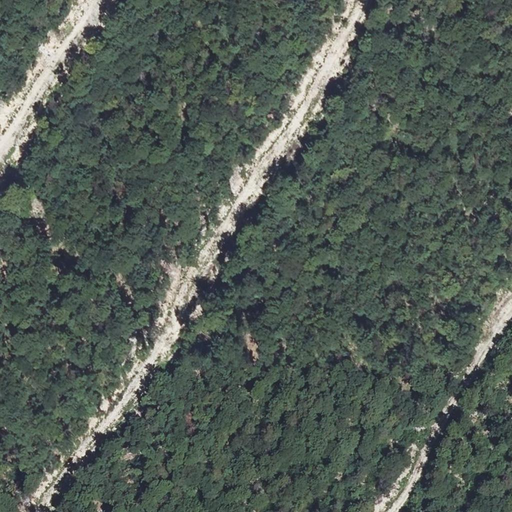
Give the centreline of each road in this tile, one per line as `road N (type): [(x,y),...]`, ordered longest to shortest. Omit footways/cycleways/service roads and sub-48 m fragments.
road 1 (track): [(46,511),(136,384),(236,204),(367,0)]
road 2 (track): [(394,511),(440,421),(511,312)]
road 3 (track): [(0,160),(98,0)]
